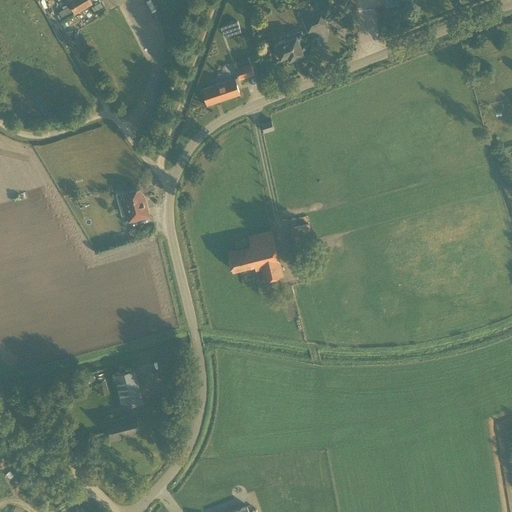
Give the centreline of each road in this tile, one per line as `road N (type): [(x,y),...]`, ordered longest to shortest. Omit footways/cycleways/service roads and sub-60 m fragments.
road 1 (unclassified): [(171,181),(222,118),(511,13)]
road 2 (unclassified): [(139,511),(178,472),(204,423),(205,350),(171,241),(171,181)]
road 3 (unclassified): [(171,181),(103,112),(43,135),(0,124)]
road 4 (track): [(156,169),(218,0)]
road 5 (unclassified): [(110,511),(0,401)]
